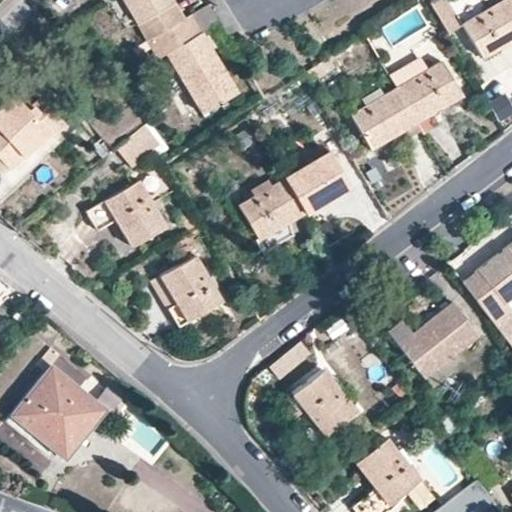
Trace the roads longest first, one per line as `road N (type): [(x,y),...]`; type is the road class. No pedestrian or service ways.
road 1 (residential): [(188,398),(511,147)]
road 2 (residential): [(188,398),(0,246)]
road 3 (residential): [(293,511),(188,398)]
